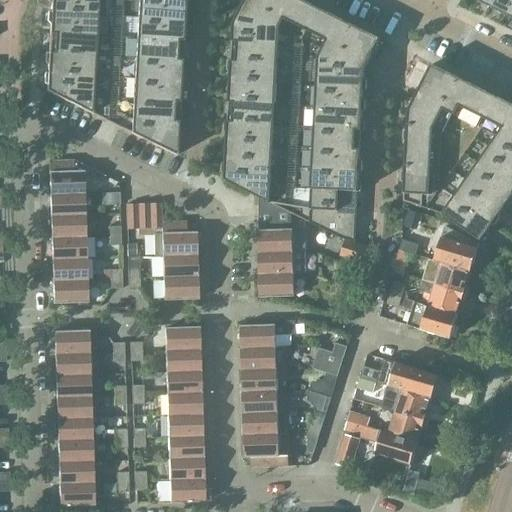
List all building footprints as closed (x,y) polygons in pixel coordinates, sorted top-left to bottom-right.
[(50,13),(97,15),(97,0),(48,0),(48,2),(51,5),(50,13)] [(185,2),(151,0),(136,0),(136,20),(184,22),(187,22),(187,12),(184,9),(185,2)] [(337,58),(365,71),(365,70),(380,39),(351,25),(344,22),(344,21),(323,11),(323,12),(313,6),(301,0),(245,0),(239,13),(264,26),(266,22),(282,30),(297,38),(308,43),(316,47),(315,48),(320,51),(324,52),(324,51),(337,58)] [(511,0),(494,0),(492,5),(496,7),(495,10),(509,17),(511,8),(511,0)] [(49,33),(96,36),(97,15),(50,13),(47,13),(47,22),(50,25),(49,33)] [(233,41),(280,43),(280,34),(282,30),(266,22),(264,26),(239,13),(234,24),(231,24),(230,32),(233,35),(233,41)] [(184,22),(136,20),(134,40),(183,42),(186,43),(186,33),(183,30),(184,22)] [(48,53),(94,56),(96,36),(49,33),(48,53)] [(183,42),(134,40),(133,60),(181,63),(183,42)] [(233,41),(231,61),(279,64),(280,43),(233,41)] [(337,58),(324,51),(324,52),(320,51),(318,55),(316,88),(335,89),(364,91),(367,91),(367,81),(364,78),(365,71),(337,58)] [(47,74),(93,76),(94,56),(48,53),(45,53),(44,63),(47,66),(47,74)] [(181,63),(133,60),(132,81),(180,83),(183,83),(184,74),(181,70),(181,63)] [(231,61),(228,61),(228,71),(231,74),(230,82),(278,84),(279,64),(231,61)] [(498,138),(511,144),(511,105),(499,98),(498,99),(488,94),(488,93),(468,83),(468,84),(460,80),(461,79),(432,65),(408,112),(407,131),(404,131),(404,141),(407,144),(405,172),(402,172),(402,181),(404,185),(404,202),(422,208),(423,196),(428,196),(430,196),(434,127),(440,128),(447,112),(472,125),(483,130),(490,134),(490,135),(496,138),(498,139),(498,138)] [(75,106),(91,115),(93,76),(47,74),(44,74),(43,83),(46,87),(46,92),(75,106)] [(131,101),(165,103),(179,104),(182,104),(183,94),(180,91),(180,83),(132,81),(131,101)] [(230,82),(227,81),(227,91),(230,94),(229,102),(276,105),(278,84),(230,82)] [(315,109),(363,111),(366,111),(366,102),(363,98),(364,91),(335,89),(316,88),(315,109)] [(179,104),(165,103),(131,101),(130,121),(178,124),(179,104)] [(228,122),(275,125),(276,105),(229,102),(228,122)] [(314,129),(361,132),(364,132),(365,122),(362,119),(363,111),(315,109),(314,129)] [(178,124),(130,121),(129,134),(145,142),(176,157),(177,144),(180,144),(181,135),(178,132),(178,124)] [(228,122),(225,122),(224,132),(227,135),(227,143),(274,145),(275,125),(228,122)] [(360,152),(361,132),(314,129),(313,149),(360,152)] [(511,144),(498,138),(498,139),(496,138),(489,148),(511,164),(511,144)] [(226,163),(273,166),(274,145),(227,143),(224,143),(223,152),(226,155),(226,163)] [(511,164),(489,148),(477,165),(511,188),(511,164)] [(359,172),(362,172),(363,163),(360,160),(360,152),(313,149),(312,170),(359,172)] [(73,161),(49,162),(49,174),(73,173),(73,161)] [(226,163),(223,163),(222,173),(225,176),(225,181),(253,195),(258,198),(271,204),(273,166),(226,163)] [(511,201),(511,198),(511,197),(511,188),(477,165),(466,181),(504,208),(507,210),(511,202),(511,201)] [(311,190),(358,193),(361,193),(362,183),(359,180),(359,172),(312,170),(311,190)] [(49,174),(50,197),(84,196),(83,173),(73,173),(49,174)] [(500,215),(504,208),(466,181),(454,198),(492,225),(495,227),(500,219),(500,215)] [(325,231),(341,239),(355,244),(358,193),(311,190),(310,211),(326,211),(325,231)] [(119,204),(119,194),(107,194),(107,204),(119,204)] [(50,197),(50,218),(85,217),(84,196),(50,197)] [(292,231),(291,214),(271,204),(258,198),(259,232),(258,232),(259,254),(293,253),(305,253),(307,253),(307,243),(293,244),(293,231),(292,231)] [(492,225),(454,198),(447,208),(442,215),(460,227),(483,244),(489,236),(488,231),(492,225)] [(138,205),(126,206),(126,230),(139,230),(138,205)] [(150,230),(150,205),(138,205),(139,230),(150,230)] [(161,223),(161,205),(150,205),(150,230),(161,229),(161,223)] [(85,239),(85,217),(50,218),(51,240),(85,239)] [(154,258),(162,257),(197,256),(196,234),(186,234),(186,222),(161,223),(161,229),(161,235),(153,235),(154,258)] [(120,227),(108,228),(109,237),(120,237),(120,227)] [(434,261),(441,263),(471,272),(479,246),(444,228),(434,261)] [(109,237),(109,247),(121,247),(120,237),(109,237)] [(86,260),(85,239),(51,240),(52,261),(86,260)] [(369,248),(345,241),(340,257),(365,264),(367,258),(369,248)] [(401,245),(400,251),(406,253),(415,256),(418,246),(401,241),(401,245)] [(404,276),(407,266),(403,265),(406,253),(400,251),(397,259),(393,273),(404,276)] [(259,254),(260,276),(294,275),(306,274),(305,253),(293,253),(259,254)] [(162,257),(163,279),(197,278),(197,256),(162,257)] [(52,261),(52,283),(87,282),(86,260),(52,261)] [(441,263),(434,285),(464,294),(471,272),(441,263)] [(110,271),(110,281),(122,280),(122,271),(110,271)] [(260,276),(260,299),(295,298),(294,275),(260,276)] [(345,286),(357,290),(360,281),(348,277),(345,286)] [(197,278),(163,279),(163,302),(198,300),(197,278)] [(110,281),(110,290),(122,290),(122,280),(110,281)] [(139,280),(128,281),(128,290),(140,289),(139,280)] [(87,282),(52,283),(53,305),(88,304),(87,282)] [(434,285),(428,307),(457,316),(464,294),(434,285)] [(357,290),(345,286),(343,295),(354,299),(357,290)] [(390,296),(402,299),(404,291),(393,287),(390,296)] [(402,299),(390,296),(388,304),(399,307),(402,299)] [(457,316),(428,307),(414,303),(407,326),(450,339),(457,316)] [(241,327),(242,350),(276,349),(276,336),(296,335),(295,322),(271,323),(272,326),(241,327)] [(200,351),(199,329),(164,330),(165,352),(200,351)] [(54,333),(55,356),(89,355),(89,332),(54,333)] [(130,344),(130,353),(142,353),(142,343),(130,344)] [(112,344),(112,354),(124,354),(124,344),(112,344)] [(333,354),(344,357),(347,348),(336,344),(333,354)] [(242,350),(242,371),(277,370),(276,349),(242,350)] [(200,373),(200,351),(165,352),(166,374),(200,373)] [(130,353),(130,363),(142,363),(142,353),(130,353)] [(124,354),(112,354),(113,364),(125,363),(124,354)] [(344,357),(333,354),(330,363),(341,366),(344,357)] [(55,356),(55,377),(90,376),(89,355),(55,356)] [(389,386),(402,390),(432,399),(439,377),(417,370),(396,364),(384,360),(377,383),(389,386)] [(242,371),(243,393),(277,392),(277,370),(242,371)] [(379,375),(364,371),(361,380),(376,385),(379,375)] [(166,395),(201,394),(200,373),(166,374),(166,395)] [(90,376),(55,377),(56,399),(91,398),(90,376)] [(376,385),(361,380),(358,390),(373,394),(376,385)] [(320,395),(331,398),(334,389),(323,386),(320,395)] [(113,388),(114,397),(126,397),(125,387),(113,388)] [(131,387),(131,396),(143,396),(143,387),(131,387)] [(402,390),(396,412),(425,422),(432,399),(402,390)] [(243,393),(244,415),(278,414),(286,413),(285,392),(277,392),(243,393)] [(202,416),(201,394),(166,395),(167,417),(202,416)] [(317,404),(329,408),(331,398),(320,395),(317,404)] [(131,396),(132,406),(144,406),(143,396),(131,396)] [(114,397),(114,407),(126,406),(126,397),(114,397)] [(57,420),(91,419),(91,398),(56,399),(57,420)] [(389,434),(418,443),(425,422),(396,412),(389,434)] [(244,415),(244,436),(279,435),(278,414),(244,415)] [(370,420),(354,415),(350,414),(348,422),(367,428),(370,420)] [(167,417),(168,439),(202,437),(202,416),(167,417)] [(57,420),(57,442),(92,441),(91,419),(57,420)] [(418,443),(389,434),(367,428),(348,422),(345,431),(356,435),(356,437),(378,444),(375,455),(411,466),(418,443)] [(310,427),(307,436),(319,440),(321,430),(310,427)] [(0,429),(0,439),(8,439),(8,430),(0,429)] [(115,431),(115,440),(127,440),(127,430),(115,431)] [(144,430),(133,430),(133,440),(145,439),(144,430)] [(279,435),(244,436),(245,459),(252,459),(252,469),(289,468),(288,435),(279,435)] [(319,440),(307,436),(308,453),(314,455),(319,440)] [(168,439),(169,460),(203,459),(202,437),(168,439)] [(8,439),(0,439),(0,449),(9,449),(8,439)] [(133,440),(133,449),(145,449),(145,439),(133,440)] [(127,440),(115,440),(115,450),(127,449),(127,440)] [(57,442),(58,464),(93,463),(92,441),(57,442)] [(358,448),(342,443),(336,465),(352,470),(358,448)] [(169,460),(169,482),(204,481),(203,459),(169,460)] [(93,463),(58,464),(59,485),(93,484),(93,463)] [(0,473),(0,483),(10,483),(9,473),(0,473)] [(116,474),(116,483),(128,483),(128,473),(116,474)] [(134,473),(134,483),(146,482),(146,473),(134,473)] [(204,481),(169,482),(170,504),(204,503),(204,481)] [(134,483),(135,492),(146,492),(146,482),(134,483)] [(0,483),(0,493),(10,493),(10,483),(0,483)] [(128,483),(116,483),(117,493),(129,493),(128,483)] [(93,484),(59,485),(59,508),(94,507),(93,484)]
